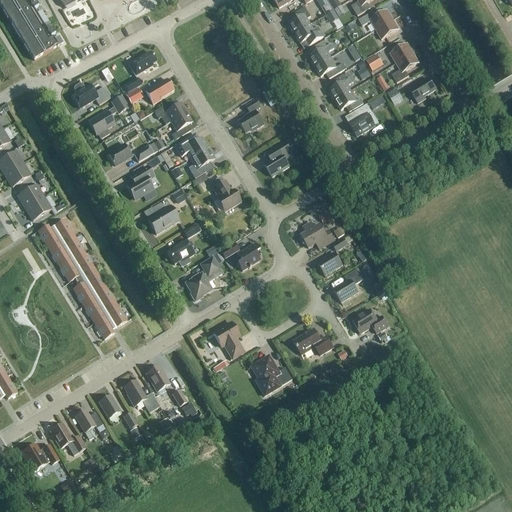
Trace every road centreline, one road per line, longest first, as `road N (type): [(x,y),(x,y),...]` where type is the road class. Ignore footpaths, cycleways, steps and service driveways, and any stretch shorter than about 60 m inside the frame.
road 1 (residential): [(188,326),(53,93)]
road 2 (residential): [(275,221),(156,31)]
road 3 (residential): [(0,442),(188,326)]
road 4 (residential): [(359,172),(251,0)]
road 5 (residential): [(467,111),(401,0)]
road 6 (residential): [(359,172),(467,111)]
road 7 (residential): [(53,93),(156,31)]
